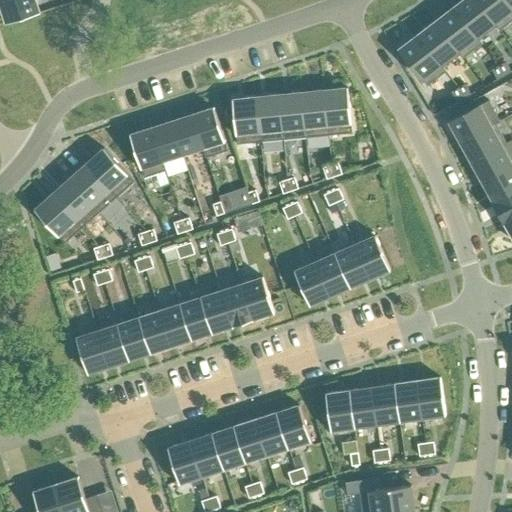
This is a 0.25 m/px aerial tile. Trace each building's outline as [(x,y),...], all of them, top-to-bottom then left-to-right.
[(36,0),(6,0),(0,2),(0,3),(6,24),(40,13),(36,0)] [(500,30),(477,0),(465,0),(455,8),(482,44),(483,44),(480,40),(497,27),(499,31),(500,30)] [(511,21),(511,8),(505,0),(477,0),(500,30),(511,21)] [(482,44),(455,8),(436,22),(464,58),(482,44)] [(464,58),(436,22),(418,36),(446,72),(447,71),(444,67),(460,55),(463,58),(464,58)] [(446,72),(418,36),(399,50),(427,86),(446,72)] [(511,72),(506,62),(499,66),(504,76),(511,72)] [(504,76),(499,66),(492,69),(497,80),(504,76)] [(471,94),(465,84),(458,88),(464,98),(471,94)] [(353,133),(348,87),(324,90),(329,135),(353,133)] [(464,98),(458,88),(451,92),(457,102),(464,98)] [(329,135),(324,90),(302,92),(306,137),(329,135)] [(306,137),(302,92),(279,94),(284,140),(306,137)] [(284,140),(279,94),(256,97),(261,142),(284,140)] [(261,142),(256,97),(233,99),(237,144),(261,142)] [(500,121),(489,100),(449,122),(461,143),(500,121)] [(228,150),(214,107),(193,114),(207,157),(228,150)] [(207,157),(193,114),(172,121),(183,155),(203,148),(206,157),(207,157)] [(183,155),(172,121),(152,127),(166,171),(167,170),(164,161),(183,155)] [(472,163),(511,141),(511,140),(507,142),(497,124),(501,122),(500,121),(461,143),(472,163)] [(166,171),(152,127),(130,134),(144,178),(166,171)] [(483,183),(511,166),(511,141),(472,163),(483,183)] [(135,182),(104,148),(87,163),(117,197),(135,182)] [(342,174),(338,162),(331,165),(335,176),(342,174)] [(117,197),(87,163),(70,179),(100,212),(117,197)] [(335,176),(331,165),(323,167),(327,179),(335,176)] [(494,203),(511,192),(511,166),(483,183),(494,203)] [(299,189),(295,177),(287,179),(291,191),(299,189)] [(100,212),(70,179),(53,194),(83,228),(100,212)] [(291,191),(287,179),(279,182),(283,194),(291,191)] [(339,188),(332,191),(336,202),(344,199),(339,188)] [(260,201),(256,190),(248,192),(252,204),(260,201)] [(336,202),(332,191),(324,194),(329,206),(336,202)] [(252,204),(248,192),(241,195),(244,206),(252,204)] [(505,223),(511,218),(511,192),(494,203),(505,223)] [(83,228),(53,194),(35,209),(65,243),(83,228)] [(225,213),(221,201),(213,204),(217,216),(225,213)] [(290,205),(295,216),(302,213),(298,201),(290,205)] [(295,216),(290,205),(283,208),(288,219),(295,216)] [(193,229),(189,217),(182,220),(185,231),(193,229)] [(185,231),(182,220),(174,222),(178,234),(185,231)] [(157,241),(154,229),(146,231),(150,243),(157,241)] [(225,231),(228,243),(236,240),(232,229),(225,231)] [(150,243),(146,231),(138,234),(142,246),(150,243)] [(228,243),(225,231),(217,234),(221,245),(228,243)] [(355,244),(370,279),(391,270),(376,235),(355,244)] [(184,245),(187,256),(195,254),(191,242),(184,245)] [(113,255),(109,243),(102,246),(106,257),(113,255)] [(335,253),(351,288),(370,279),(355,244),(335,253)] [(187,256),(184,245),(176,247),(180,259),(187,256)] [(106,257),(102,246),(94,248),(98,260),(106,257)] [(315,262),(331,296),(351,288),(335,253),(315,262)] [(142,258),(146,270),(154,267),(150,256),(142,258)] [(146,270),(142,258),(135,261),(139,272),(146,270)] [(294,271),(310,306),(331,296),(315,262),(294,271)] [(101,271),(105,283),(113,281),(109,269),(101,271)] [(105,283),(101,271),(94,274),(98,286),(105,283)] [(254,320),(275,313),(263,276),(242,284),(254,320)] [(73,281),(77,292),(85,290),(81,278),(73,281)] [(221,290),(233,326),(254,320),(242,284),(221,290)] [(221,290),(201,297),(212,333),(233,326),(221,290)] [(180,304),(192,340),(212,333),(201,297),(180,304)] [(160,310),(171,347),(192,340),(180,304),(160,310)] [(151,353),(171,347),(160,310),(139,317),(151,353)] [(130,360),(151,353),(139,317),(119,324),(130,360)] [(110,367),(130,360),(119,324),(98,330),(110,367)] [(88,374),(110,367),(98,330),(76,337),(88,374)] [(417,380),(423,418),(446,415),(441,377),(417,380)] [(395,384),(400,421),(423,418),(417,380),(395,384)] [(372,387),(377,425),(400,421),(395,384),(372,387)] [(349,390),(355,428),(377,425),(372,387),(349,390)] [(326,393),(331,431),(355,428),(349,390),(326,393)] [(277,412),(289,448),(312,441),(300,404),(277,412)] [(256,419),(267,455),(289,448),(277,412),(256,419)] [(234,426),(246,462),(267,455),(256,419),(234,426)] [(212,433),(224,469),(246,462),(234,426),(212,433)] [(191,440),(202,476),(224,469),(212,433),(191,440)] [(202,476),(191,440),(168,447),(180,484),(202,476)] [(434,441),(426,443),(428,455),(436,454),(434,441)] [(428,455),(426,443),(418,444),(420,456),(428,455)] [(381,449),(383,461),(391,460),(389,448),(381,449)] [(383,461),(381,449),(373,450),(375,462),(383,461)] [(350,454),(352,466),(360,465),(358,452),(350,454)] [(296,470),(300,481),(307,479),(304,467),(296,470)] [(300,481),(296,470),(288,472),(292,484),(300,481)] [(103,511),(97,494),(85,497),(79,477),(56,484),(65,511),(103,511)] [(390,511),(415,509),(411,485),(381,489),(379,477),(346,482),(348,495),(359,493),(362,511),(390,511)] [(260,481),(253,484),(257,495),(264,493),(260,481)] [(65,511),(56,484),(33,491),(40,511),(65,511)] [(257,495),(253,484),(245,486),(249,498),(257,495)] [(217,496),(209,498),(213,510),(221,507),(217,496)] [(206,511),(213,510),(209,498),(202,501),(205,511),(206,511)]
